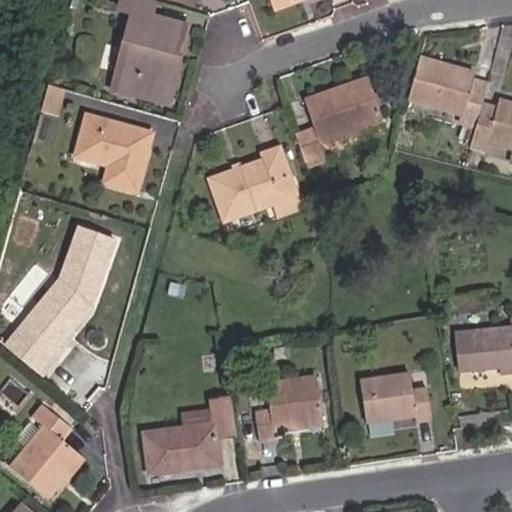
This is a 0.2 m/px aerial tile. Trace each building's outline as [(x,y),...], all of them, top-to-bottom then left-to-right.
[(149,16),(153,3),(141,0),(120,0),(118,10),(132,14),(116,74),(139,80),(135,96),(164,104),(168,87),(160,85),(171,46),(180,48),(185,26),(149,16)] [(267,0),(271,11),(302,0),(267,0)] [(168,87),(180,48),(171,46),(160,85),(168,87)] [(463,117),(461,125),(475,129),(481,107),(486,85),(472,81),(473,74),(418,60),(418,63),(407,101),(463,117)] [(135,96),(139,80),(116,74),(112,90),(135,96)] [(370,89),(368,83),(342,91),(345,97),(370,89)] [(57,117),(64,90),(47,86),(40,112),(57,117)] [(313,131),(295,137),(304,162),(321,156),(317,143),(381,121),(370,89),(345,97),(342,91),(305,103),(313,131)] [(481,107),(475,129),(471,147),(485,150),(487,142),(511,148),(511,106),(497,103),(495,111),(481,107)] [(150,135),(86,118),(77,153),(110,162),(108,168),(104,184),(135,191),(150,135)] [(288,198),(282,183),(289,180),(278,152),(259,158),(261,164),(209,182),(224,222),(271,204),(288,198)] [(77,153),(75,159),(108,168),(110,162),(77,153)] [(321,156),(304,162),(307,171),(324,165),(321,156)] [(276,218),(300,210),(289,180),(282,183),(288,198),(271,204),(276,218)] [(78,227),(60,279),(19,326),(56,357),(65,346),(61,342),(92,305),(115,239),(78,227)] [(511,337),(474,342),(473,332),(455,334),(459,372),(500,368),(500,373),(511,371),(511,320),(511,326),(511,337)] [(511,327),(473,332),(474,342),(511,337),(511,327)] [(412,392),(409,375),(360,382),(367,424),(416,417),(417,422),(431,419),(427,390),(412,392)] [(274,433),(274,428),(322,421),(316,377),(266,384),(270,412),(255,414),(260,441),(275,439),(274,433)] [(210,403),(213,426),(145,435),(150,475),(194,469),(193,465),(219,461),(216,440),(236,437),(231,400),(210,403)] [(43,405),(34,417),(41,423),(51,411),(43,405)] [(511,410),(452,419),(453,430),(511,421),(511,410)] [(14,470),(45,495),(56,481),(78,454),(60,439),(70,427),(51,411),(41,423),(48,429),(14,470)] [(274,433),(323,426),(322,421),(274,428),(274,433)] [(61,486),(83,458),(78,454),(56,481),(61,486)] [(194,469),(220,466),(219,461),(193,465),(194,469)]
